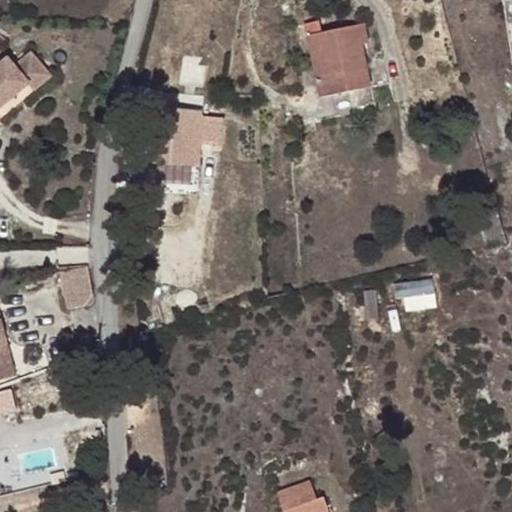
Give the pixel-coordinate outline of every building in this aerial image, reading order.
[(319,22),(304,26),(320,99),(372,88),(364,46),(369,44),(365,24),(322,34),(319,22)] [(35,61),(32,47),(11,55),(17,66),(35,61)] [(0,62),(0,110),(23,92),(0,62)] [(149,120),(148,158),(178,158),(178,180),(199,181),(200,141),(192,141),(193,122),(149,120)] [(178,158),(148,158),(147,179),(178,180),(178,158)] [(85,264),(57,274),(62,309),(80,308),(89,298),(87,280),(85,264)] [(0,381),(15,377),(3,343),(0,333),(0,381)] [(279,487),(284,511),(330,511),(326,492),(317,495),(314,479),(279,487)]
